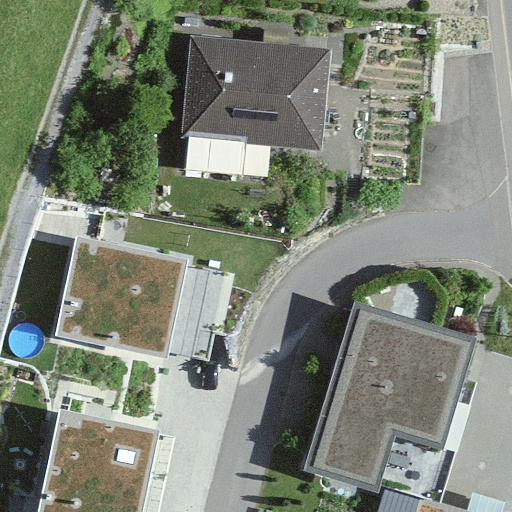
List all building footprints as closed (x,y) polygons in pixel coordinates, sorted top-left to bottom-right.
[(331,45),(192,34),(184,135),(188,135),(186,168),(243,173),(246,138),(324,144),(331,45)] [(189,261),(78,238),(57,337),(168,360),(189,261)] [(476,331),(358,295),(307,462),(378,483),(397,422),(444,436),(476,331)] [(143,511),(159,431),(61,411),(40,511),(143,511)] [(487,511),(418,492),(412,511),(487,511)]
